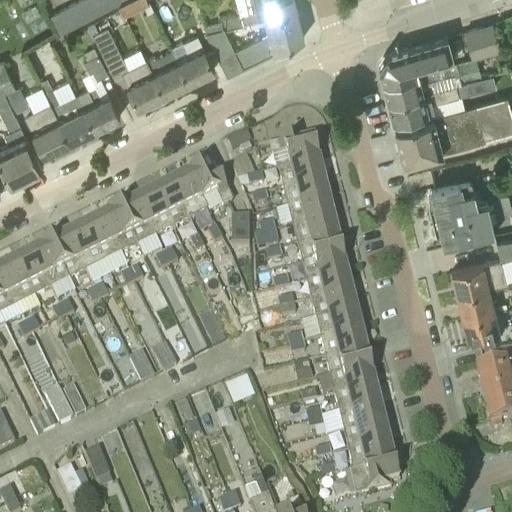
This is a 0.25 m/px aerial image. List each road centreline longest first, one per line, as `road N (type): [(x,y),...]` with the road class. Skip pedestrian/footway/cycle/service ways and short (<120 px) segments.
road 1 (unclassified): [(456,487),(387,208),(374,201),(337,48)]
road 2 (residential): [(0,218),(337,48)]
road 3 (residential): [(337,48),(475,0)]
